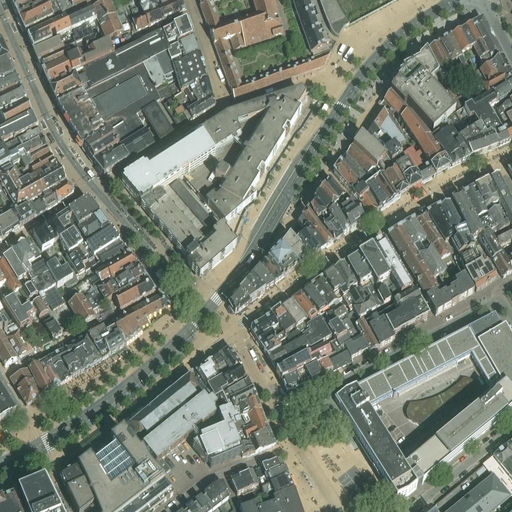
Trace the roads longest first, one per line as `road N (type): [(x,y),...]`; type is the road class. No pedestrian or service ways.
road 1 (residential): [(497,164),(378,231),(229,332)]
road 2 (residential): [(349,93),(256,249),(206,310)]
road 3 (residential): [(498,301),(279,413)]
road 4 (residential): [(45,467),(229,332)]
road 5 (residential): [(206,310),(127,385),(36,447)]
road 6 (residential): [(198,304),(109,374),(26,424)]
road 7 (residential): [(178,284),(0,378)]
road 8 (residential): [(95,189),(61,145),(0,16)]
road 9 (residential): [(178,137),(227,107),(319,79),(335,86)]
road 10 (residential): [(165,511),(204,482),(296,443)]
road 11 (residential): [(411,511),(511,428)]
road 12 (residential): [(178,284),(95,189)]
